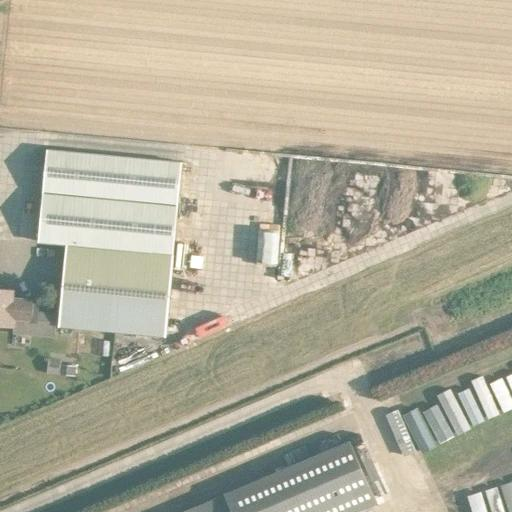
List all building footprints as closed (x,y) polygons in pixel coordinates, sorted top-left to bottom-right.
[(45,147),(35,240),(63,243),(55,325),(163,335),(180,160),(45,147)] [(28,320),(34,321),(37,299),(10,296),(11,288),(0,287),(0,326),(11,327),(12,320),(28,320)] [(46,357),(44,372),(56,373),(58,358),(46,357)] [(58,364),(57,373),(72,375),(73,366),(58,364)] [(350,511),(373,502),(345,440),(222,494),(230,511),(350,511)]
